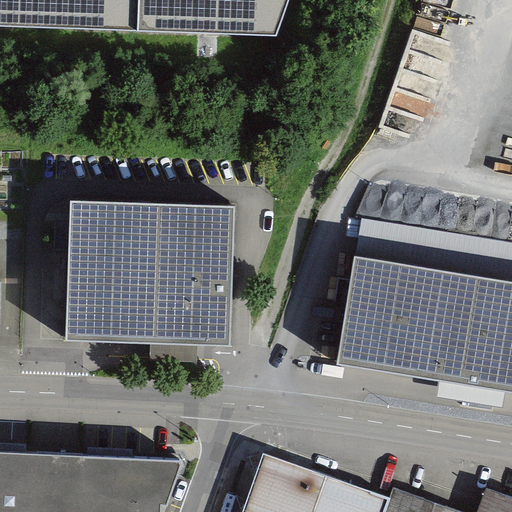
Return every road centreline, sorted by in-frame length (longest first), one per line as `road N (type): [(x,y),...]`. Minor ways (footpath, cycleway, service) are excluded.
road 1 (track): [(236,404),(259,365),(294,214),(345,138),(387,0)]
road 2 (residential): [(236,404),(511,446)]
road 3 (residential): [(0,396),(236,404)]
